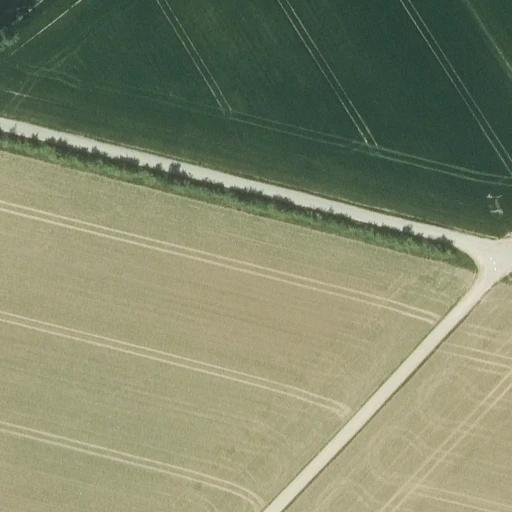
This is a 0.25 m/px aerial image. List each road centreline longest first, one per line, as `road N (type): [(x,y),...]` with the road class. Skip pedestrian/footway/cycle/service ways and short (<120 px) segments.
road 1 (track): [(507,255),(0,127)]
road 2 (track): [(272,511),(507,255)]
